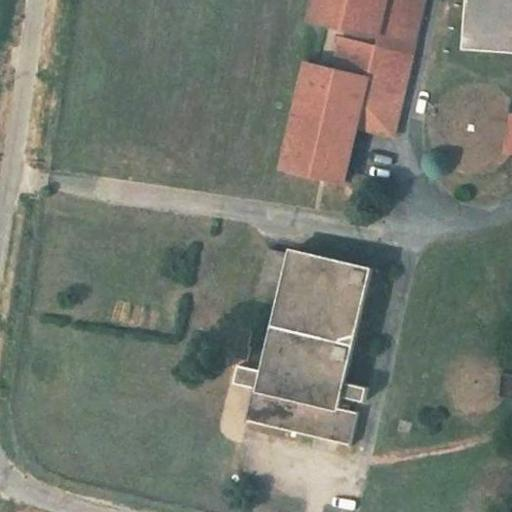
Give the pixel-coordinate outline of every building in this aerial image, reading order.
[(380,36),(416,45),(425,8),(415,6),(416,2),(406,0),(315,0),(311,20),(380,36)] [(511,0),(463,0),(460,50),(511,53),(511,0)] [(425,8),(416,45),(449,53),(458,16),(425,8)] [(329,61),(328,68),(370,78),(358,128),(367,129),(396,136),(397,130),(414,55),(377,46),(335,36),(334,43),(341,45),(336,62),(329,61)] [(380,36),(377,46),(414,55),(416,45),(380,36)] [(370,78),(328,68),(306,64),(291,130),(287,146),(282,167),(345,181),(358,128),(370,78)] [(264,371),(248,368),(239,366),(235,383),(248,386),(255,388),(248,420),(264,424),(351,444),(359,412),(340,408),(343,396),(366,400),(369,388),(347,382),(373,268),(294,250),(266,372),(264,371)] [(261,289),(280,293),(289,254),(270,250),(261,289)] [(235,359),(249,362),(252,348),(250,348),(254,331),(242,329),(235,359)] [(511,375),(502,374),(500,396),(511,396),(511,375)]
